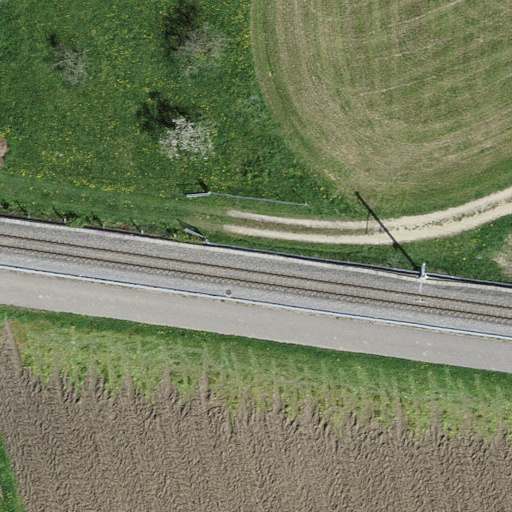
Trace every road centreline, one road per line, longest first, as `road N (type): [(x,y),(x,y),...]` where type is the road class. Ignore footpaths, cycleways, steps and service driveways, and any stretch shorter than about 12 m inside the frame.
road 1 (unclassified): [(0,267),(511,343)]
road 2 (track): [(225,223),(373,236),(511,201)]
